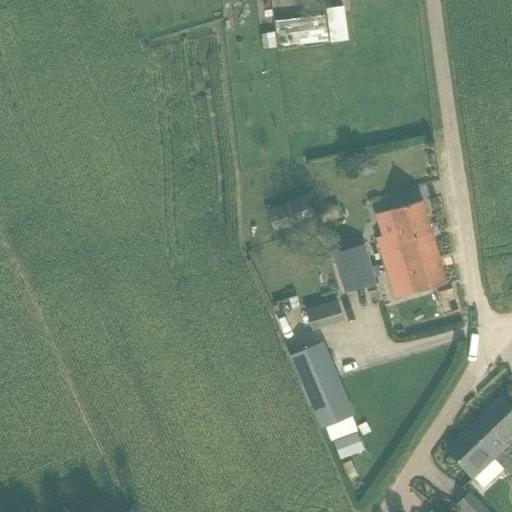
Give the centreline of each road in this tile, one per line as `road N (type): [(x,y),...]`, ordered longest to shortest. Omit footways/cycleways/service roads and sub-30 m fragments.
road 1 (unclassified): [(486,335),(472,300),(430,0)]
road 2 (unclassified): [(385,511),(472,375),(486,335)]
